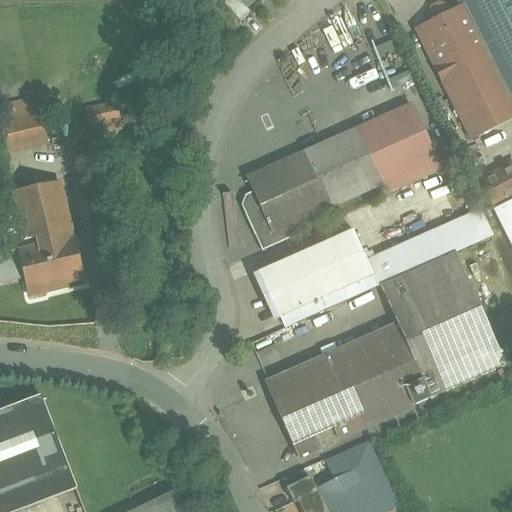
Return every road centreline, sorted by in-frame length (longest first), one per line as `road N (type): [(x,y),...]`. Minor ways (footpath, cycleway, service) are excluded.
road 1 (residential): [(190,405),(219,340),(207,146),(248,61),(314,0)]
road 2 (unknown): [(117,371),(57,115)]
road 3 (residential): [(0,355),(95,364),(190,405)]
road 4 (residential): [(190,405),(247,511)]
